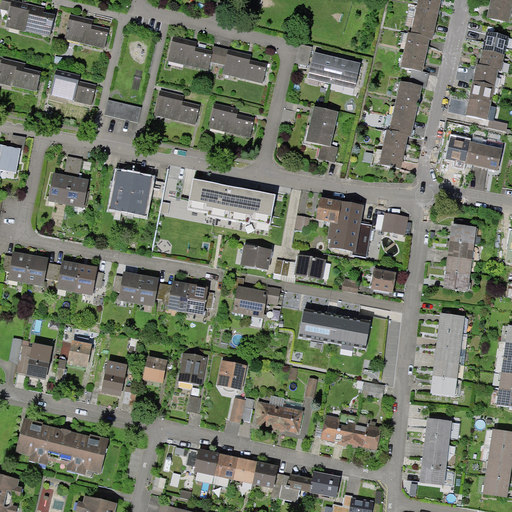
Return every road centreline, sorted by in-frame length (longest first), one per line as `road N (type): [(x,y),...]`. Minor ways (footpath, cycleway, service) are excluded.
road 1 (residential): [(261,173),(289,46),(143,8),(140,0)]
road 2 (residential): [(393,477),(425,196)]
road 3 (residential): [(0,123),(261,173)]
road 4 (residential): [(393,477),(158,428)]
road 5 (residential): [(425,196),(464,0)]
road 6 (residential): [(261,173),(385,198),(425,196)]
road 7 (residential): [(158,428),(0,395)]
